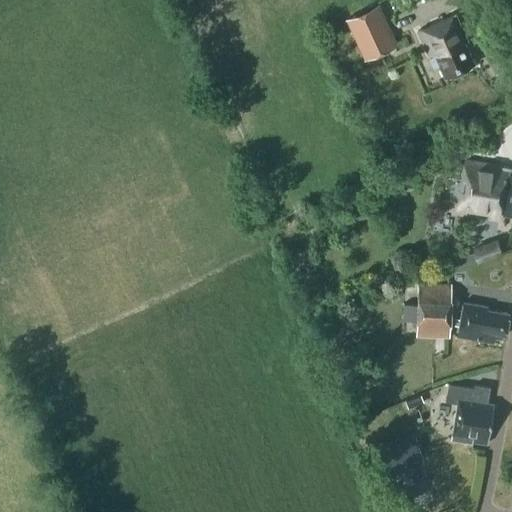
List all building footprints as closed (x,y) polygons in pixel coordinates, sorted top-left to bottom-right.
[(376,5),(347,18),(365,58),(394,45),(376,5)] [(430,57),(435,55),(445,77),(474,63),(464,41),(468,40),(455,13),(418,30),(430,57)] [(494,211),(511,213),(511,170),(510,170),(511,167),(465,160),(457,208),(494,214),(494,211)] [(365,208),(353,210),(355,219),(367,217),(365,208)] [(314,275),(298,235),(281,241),(296,282),(314,275)] [(473,246),(478,261),(503,253),(498,238),(473,246)] [(416,335),(449,337),(452,283),(418,282),(417,303),(404,302),(403,318),(417,319),(416,335)] [(457,335),(494,342),(495,333),(506,334),(509,312),(486,309),(487,305),(463,301),(457,335)] [(448,383),(446,401),(457,403),(451,438),(472,442),(473,440),(488,443),(494,403),(488,402),(490,387),(474,384),(474,387),(448,383)] [(378,447),(385,469),(422,456),(415,434),(378,447)]
